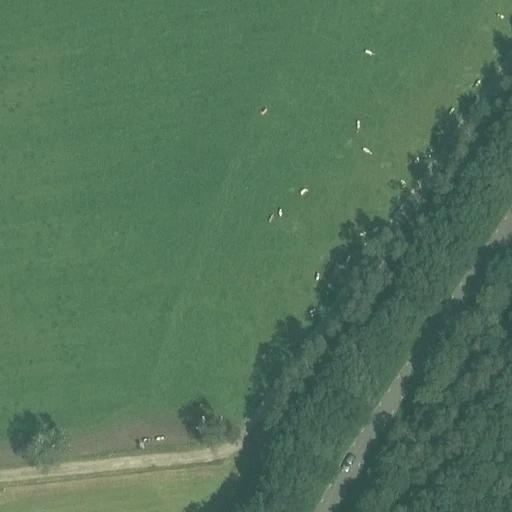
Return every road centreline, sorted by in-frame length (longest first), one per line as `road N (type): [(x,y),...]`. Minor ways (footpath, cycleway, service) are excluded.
road 1 (unclassified): [(234,462),(511,66)]
road 2 (unclassified): [(328,511),(511,226)]
